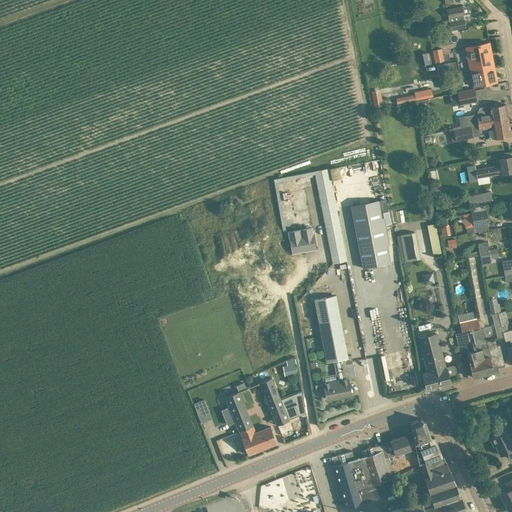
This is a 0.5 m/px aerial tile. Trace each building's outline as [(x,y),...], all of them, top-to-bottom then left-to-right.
[(466,27),(463,14),(469,13),(468,5),(461,6),(447,9),(451,30),(466,27)] [(466,47),(471,72),(494,67),(493,58),(490,59),(487,44),(490,43),(489,42),(466,47)] [(435,62),(444,60),(442,48),(432,50),(435,62)] [(431,64),(428,52),(422,53),(425,65),(431,64)] [(455,61),(438,63),(439,73),(456,71),(455,61)] [(497,81),(494,67),(471,72),(461,74),(462,80),(472,78),(474,86),(497,81)] [(477,101),(477,99),(474,88),(457,92),(460,104),(460,105),(477,101)] [(416,101),(423,99),(421,90),(414,91),(414,94),(416,101)] [(381,94),(372,95),(374,107),(383,105),(381,94)] [(397,105),(415,101),(414,94),(395,98),(397,105)] [(423,99),(416,101),(418,110),(427,109),(429,98),(424,99),(423,99)] [(459,117),(461,126),(478,121),(508,117),(507,111),(508,110),(508,106),(506,106),(506,104),(498,105),(498,103),(493,104),(493,106),(481,108),(482,112),(459,117)] [(453,127),(456,141),(474,137),(471,126),(479,124),(480,130),(493,128),(495,138),(511,136),(508,117),(478,121),(461,126),(453,127)] [(511,171),(511,155),(497,158),(498,165),(475,169),(476,177),(500,173),(500,174),(511,171)] [(314,171),(332,263),(346,260),(329,168),(314,171)] [(491,190),(479,193),(481,202),(492,199),(491,190)] [(390,262),(388,252),(378,200),(351,205),(363,268),(390,262)] [(486,210),(472,212),(473,223),(466,225),(467,233),(488,230),(487,224),(488,224),(486,210)] [(428,224),(432,253),(440,252),(437,223),(428,224)] [(450,234),(449,225),(440,226),(442,236),(450,234)] [(316,248),(312,227),(288,231),(292,252),(316,248)] [(396,235),(402,261),(422,257),(415,230),(396,235)] [(447,238),(447,247),(456,247),(456,238),(447,238)] [(478,243),(480,256),(490,254),(487,241),(478,243)] [(499,256),(498,252),(490,254),(480,256),(482,266),(492,264),(490,258),(499,256)] [(423,273),(424,283),(435,282),(434,271),(423,273)] [(335,366),(353,362),(351,355),(348,355),(336,295),(314,299),(326,362),(334,360),(335,366)] [(480,327),(477,317),(459,322),(461,331),(455,333),(459,351),(466,350),(470,367),(472,377),(483,374),(472,329),(480,327)] [(504,337),(503,331),(501,324),(500,318),(493,320),(498,338),(504,337)] [(483,326),(480,327),(472,329),(483,374),(494,371),(493,366),(497,365),(497,367),(504,365),(504,364),(504,363),(500,344),(496,344),(495,338),(486,340),(486,337),(490,336),(492,330),(491,325),(483,327),(483,326)] [(511,329),(508,330),(503,331),(504,337),(505,341),(510,340),(511,346),(507,347),(511,363),(511,329)] [(453,365),(446,367),(437,333),(418,338),(427,372),(423,373),(427,388),(450,382),(448,375),(455,373),(456,371),(455,366),(453,365)] [(282,346),(255,352),(257,360),(284,355),(282,346)] [(356,379),(353,362),(335,366),(337,374),(323,376),(324,382),(323,383),(316,384),(315,384),(317,392),(325,390),(326,398),(328,398),(330,399),(334,398),(335,397),(351,394),(349,380),(356,379)] [(287,364),(289,375),(298,373),(296,363),(287,364)] [(272,377),(259,382),(268,403),(280,398),(272,377)] [(236,385),(238,390),(240,390),(246,387),(243,382),(236,385)] [(253,424),(240,390),(238,390),(226,396),(239,429),(253,424)] [(280,398),(268,403),(276,425),(289,419),(280,398)] [(201,422),(209,419),(206,411),(209,410),(205,399),(193,403),(201,422)] [(410,422),(414,439),(416,447),(420,466),(424,477),(450,470),(444,455),(443,455),(442,456),(434,436),(431,437),(425,420),(421,418),(420,418),(410,422)] [(239,429),(242,437),(249,454),(277,443),(270,425),(256,431),(253,424),(239,429)] [(511,435),(511,433),(509,435),(506,428),(489,436),(494,445),(495,444),(500,454),(506,451),(510,458),(511,456),(511,435)] [(361,450),(363,456),(376,498),(399,491),(394,477),(388,457),(411,448),(409,444),(406,434),(390,440),(391,440),(361,450)] [(345,507),(363,502),(376,498),(363,456),(362,456),(362,457),(355,459),(352,450),(331,456),(345,507)] [(467,511),(461,496),(460,496),(456,484),(450,470),(424,477),(427,485),(424,486),(427,498),(429,505),(423,506),(421,500),(420,500),(422,508),(424,508),(424,511),(467,511)] [(501,493),(509,511),(511,510),(511,478),(506,482),(510,489),(501,493)] [(424,511),(424,508),(422,508),(420,500),(382,511),(424,511)]
